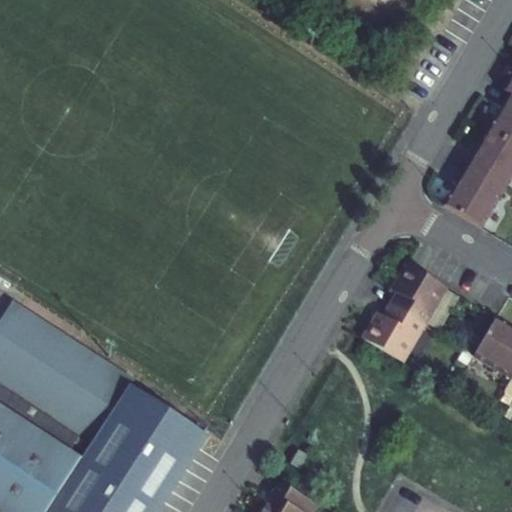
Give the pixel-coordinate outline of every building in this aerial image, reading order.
[(511,80),(510,79),(503,91),(509,95),(511,90),(511,80)] [(511,96),(509,95),(502,107),(508,110),(511,103),(511,96)] [(487,132),(511,146),(511,103),(508,110),(502,107),(487,132)] [(478,161),(471,172),(504,192),(511,178),(511,146),(487,132),(472,157),(478,161)] [(472,157),(465,169),(471,172),(478,161),(472,157)] [(465,169),(459,180),(465,184),(471,172),(465,169)] [(459,180),(443,206),(482,229),(504,192),(471,172),(465,184),(459,180)] [(446,289),(408,267),(392,292),(398,296),(391,307),(424,326),(446,289)] [(460,298),(446,289),(424,326),(438,335),(460,298)] [(157,511),(206,437),(130,387),(134,381),(12,302),(0,321),(0,511),(157,511)] [(384,318),(379,315),(364,341),(402,363),(424,326),(391,307),(384,318)] [(511,328),(496,319),(473,357),(511,380),(511,377),(511,328)] [(298,452),(291,464),(299,469),(307,456),(298,452)] [(314,511),(318,507),(279,484),(262,511),(314,511)]
